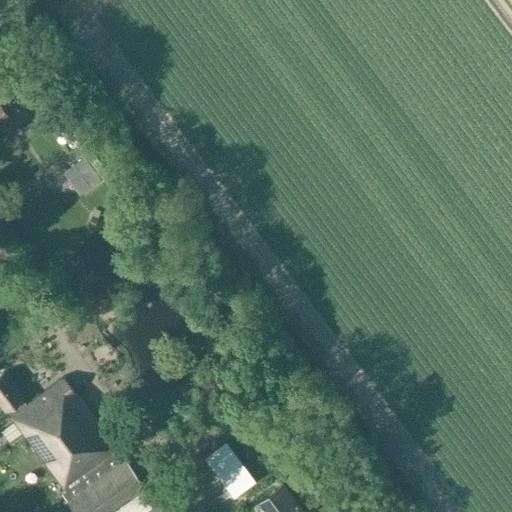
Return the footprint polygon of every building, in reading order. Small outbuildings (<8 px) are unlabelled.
[(2,104),(0,101),(0,124),(11,117),(19,111),(10,98),(2,104)] [(84,156),(63,171),(79,194),(100,179),(84,156)] [(100,309),(116,299),(108,286),(92,296),(100,309)] [(67,500),(66,500),(74,511),(107,511),(144,485),(105,431),(64,378),(26,405),(3,373),(0,374),(0,398),(12,414),(10,416),(65,490),(61,492),(67,500)] [(204,416),(187,430),(200,447),(218,433),(204,416)] [(298,511),(278,485),(252,504),(258,511),(298,511)] [(150,488),(117,511),(161,511),(165,509),(150,488)]
